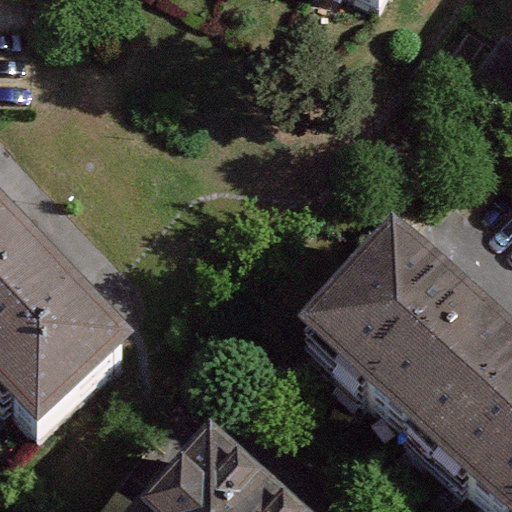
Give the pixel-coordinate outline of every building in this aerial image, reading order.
[(275,0),(389,52),(412,0),(275,0)] [(0,416),(48,467),(146,374),(90,311),(0,222),(0,416)] [(439,485),(511,405),(511,368),(397,263),(306,363),(439,485)] [(511,511),(511,405),(439,485),(469,511),(511,511)] [(278,511),(217,456),(166,511),(278,511)]
